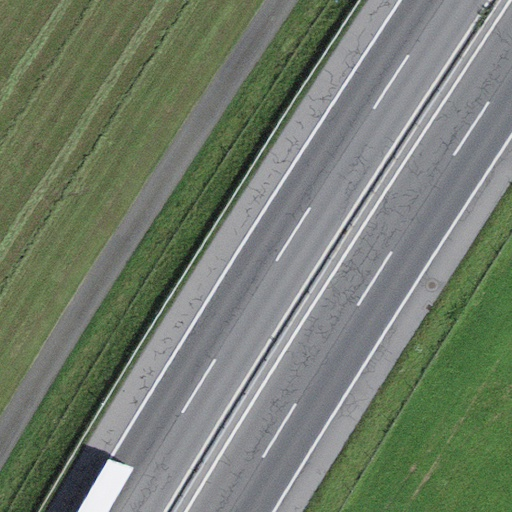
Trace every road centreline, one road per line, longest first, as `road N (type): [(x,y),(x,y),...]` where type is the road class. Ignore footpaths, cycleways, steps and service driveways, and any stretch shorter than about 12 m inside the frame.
road 1 (trunk): [(446,0),(122,511)]
road 2 (track): [(0,455),(188,138),(282,0)]
road 3 (trunk): [(228,511),(511,67)]
